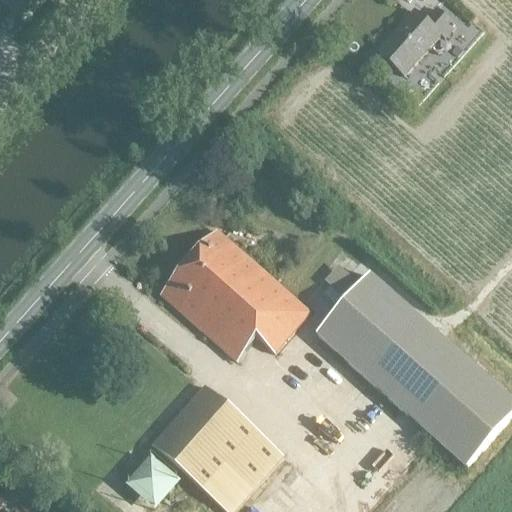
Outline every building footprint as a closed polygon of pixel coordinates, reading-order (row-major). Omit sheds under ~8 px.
[(378,54),(386,62),(380,70),(390,78),(396,71),(404,78),(440,39),(445,43),(457,30),(437,12),(427,23),(415,13),(378,54)] [(273,357),(308,317),(217,236),(161,299),(236,366),(257,342),(273,357)] [(511,401),(372,278),(362,288),(340,269),(326,285),(348,304),(319,338),(467,469),(511,417),(511,401)] [(225,511),(235,511),(282,459),(205,390),(154,448),(225,511)] [(155,511),(158,511),(182,485),(152,460),(128,489),(155,511)]
